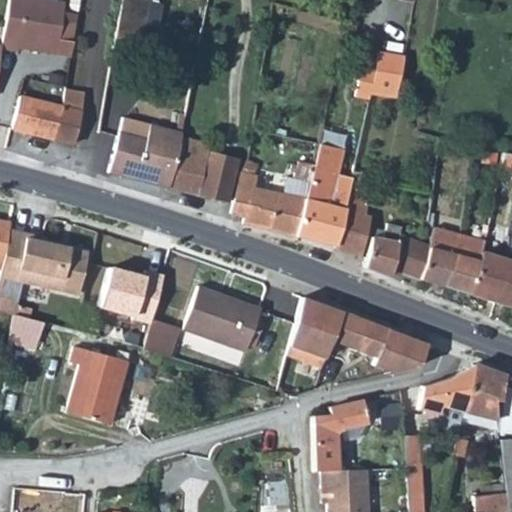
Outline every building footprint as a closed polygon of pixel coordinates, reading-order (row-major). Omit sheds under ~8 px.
[(7,0),(0,41),(0,47),(16,50),(17,44),(45,49),(53,2),(38,0),(7,0)] [(119,0),(114,30),(138,34),(142,35),(147,0),(119,0)] [(62,4),(53,2),(45,49),(54,51),(56,39),(60,12),(62,4)] [(71,41),(75,15),(60,12),(56,39),(71,41)] [(114,30),(113,41),(137,45),(138,34),(114,30)] [(380,54),(399,58),(401,46),(382,43),(380,54)] [(370,84),(368,96),(395,100),(402,58),(399,58),(380,54),(375,54),(372,73),(370,84)] [(368,96),(370,84),(363,83),(365,71),(358,70),(354,98),(367,101),(368,96)] [(372,73),(365,71),(363,83),(370,84),(372,73)] [(60,107),(80,112),(81,94),(62,90),(60,107)] [(10,129),(52,139),(60,107),(17,97),(10,129)] [(180,129),(135,98),(127,119),(179,132),(180,129)] [(72,143),(80,112),(60,107),(52,139),(72,143)] [(107,173),(166,188),(179,139),(181,133),(179,132),(127,119),(122,117),(107,173)] [(342,135),(319,129),(316,143),(339,149),(342,135)] [(179,139),(166,188),(193,196),(204,154),(206,146),(179,139)] [(332,246),(344,197),(349,177),(333,174),(339,149),(316,143),(311,165),(307,179),(302,200),(294,237),(319,243),(332,246)] [(204,154),(193,196),(226,205),(237,163),(204,154)] [(240,224),(294,237),(302,200),(278,194),(252,188),(254,176),(252,175),(255,163),(246,161),(238,175),(229,214),(242,217),(240,224)] [(290,175),(307,179),(311,165),(293,161),(293,164),(289,163),(287,170),(291,171),(290,175)] [(278,194),(302,200),(307,179),(290,175),(283,174),(278,194)] [(332,246),(359,257),(367,218),(361,217),(364,201),(344,197),(332,246)] [(385,277),(387,272),(398,234),(401,225),(386,221),(382,236),(371,233),(361,268),(385,277)] [(415,281),(439,288),(447,260),(450,261),(458,236),(431,228),(427,242),(415,281)] [(44,238),(4,231),(0,251),(0,277),(15,280),(74,292),(82,251),(43,244),(44,238)] [(387,272),(415,281),(427,242),(398,234),(387,272)] [(439,288),(466,296),(479,255),(482,243),(458,236),(450,261),(447,260),(439,288)] [(466,296),(491,304),(504,263),(479,255),(466,296)] [(491,304),(511,310),(511,265),(504,263),(491,304)] [(113,267),(103,309),(152,325),(163,281),(113,267)] [(0,311),(8,314),(15,280),(0,277),(0,311)] [(257,309),(193,288),(180,331),(243,352),(257,309)] [(393,332),(298,298),(288,332),(282,355),(318,368),(327,339),(369,353),(365,364),(380,369),(382,359),(390,361),(388,370),(413,364),(417,350),(418,347),(420,343),(393,332)] [(8,314),(2,336),(31,343),(35,321),(8,314)] [(107,321),(104,336),(142,343),(144,328),(107,321)] [(146,350),(172,357),(180,329),(154,321),(152,325),(146,350)] [(111,349),(108,358),(66,346),(62,361),(72,364),(60,412),(102,423),(122,352),(111,349)] [(497,403),(501,375),(477,366),(472,365),(468,366),(458,412),(479,417),(478,427),(487,429),(496,429),(493,402),(497,403)] [(458,412),(468,366),(438,380),(414,386),(413,408),(433,414),(437,429),(453,432),(456,421),(458,412)] [(511,391),(502,391),(499,434),(511,433),(511,391)] [(361,420),(357,397),(325,406),(325,416),(309,416),(310,470),(318,470),(333,469),(330,441),(328,431),(361,420)] [(456,421),(478,427),(479,417),(458,412),(456,421)] [(350,435),(361,420),(328,431),(330,441),(350,435)] [(412,434),(395,437),(398,454),(415,452),(412,434)] [(511,511),(511,436),(497,439),(502,486),(504,511),(511,511)] [(415,452),(398,454),(400,470),(417,466),(415,452)] [(422,495),(417,466),(400,470),(404,497),(422,495)] [(333,469),(318,470),(317,487),(323,487),(322,511),(363,511),(364,468),(333,469)] [(504,511),(502,486),(492,486),(493,495),(471,495),(471,511),(504,511)]
